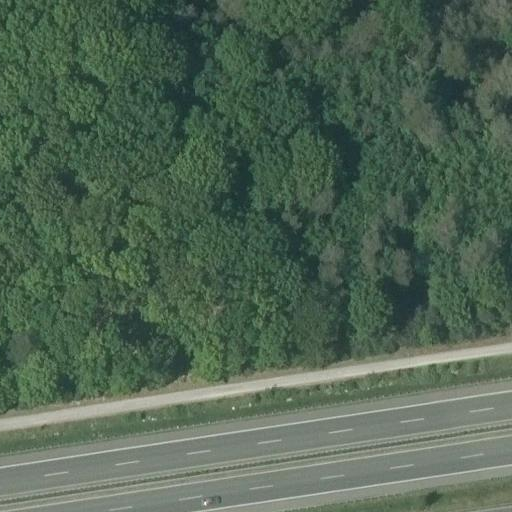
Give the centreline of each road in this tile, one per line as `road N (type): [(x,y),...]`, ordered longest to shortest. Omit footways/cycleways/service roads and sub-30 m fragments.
road 1 (motorway): [(511,407),(0,484)]
road 2 (track): [(511,349),(0,426)]
road 3 (motorway): [(119,511),(511,453)]
